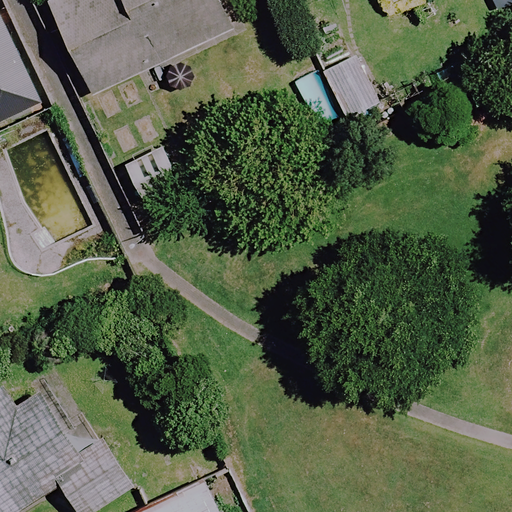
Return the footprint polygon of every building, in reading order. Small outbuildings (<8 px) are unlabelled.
[(51,0),(46,3),(91,97),(229,32),(213,0),(51,0)] [(379,107),(358,57),(320,73),(342,123),(379,107)] [(181,185),(161,147),(121,169),(141,206),(181,185)] [(98,438),(72,451),(44,393),(20,405),(10,385),(0,390),(0,511),(24,511),(62,494),(71,511),(94,511),(126,496),(98,438)] [(212,511),(201,487),(144,511),(212,511)]
